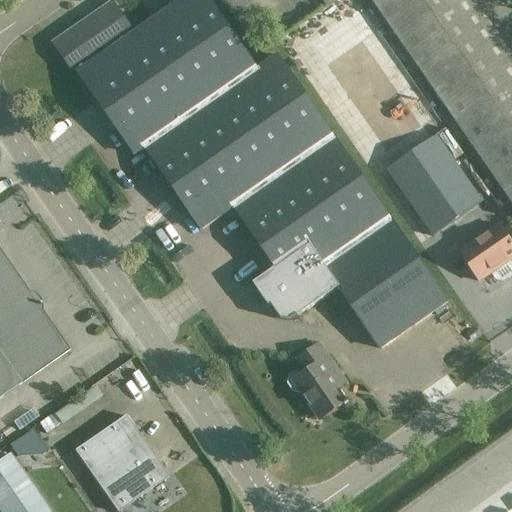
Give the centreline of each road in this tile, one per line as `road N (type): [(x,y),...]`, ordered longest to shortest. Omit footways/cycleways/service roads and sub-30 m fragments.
road 1 (unclassified): [(269,511),(0,121)]
road 2 (unclassified): [(297,511),(511,370)]
